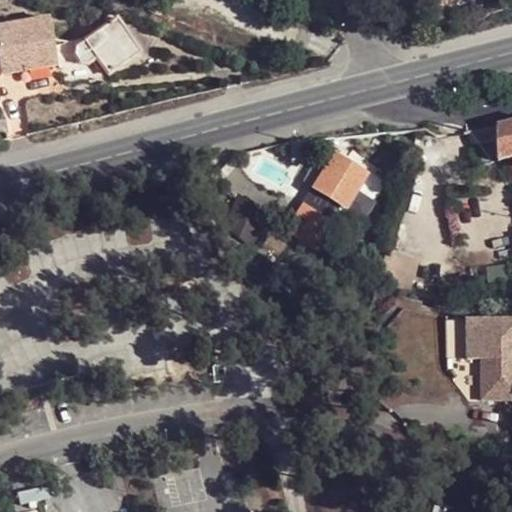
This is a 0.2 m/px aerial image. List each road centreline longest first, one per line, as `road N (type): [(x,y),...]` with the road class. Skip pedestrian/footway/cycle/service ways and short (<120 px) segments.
road 1 (unknown): [(255,421),(236,295),(196,245),(136,243),(0,298)]
road 2 (primary): [(361,90),(0,183)]
road 3 (unknown): [(255,421),(361,401),(495,435)]
road 4 (residential): [(361,90),(385,111),(442,122),(511,104)]
road 5 (primary): [(511,50),(392,81)]
